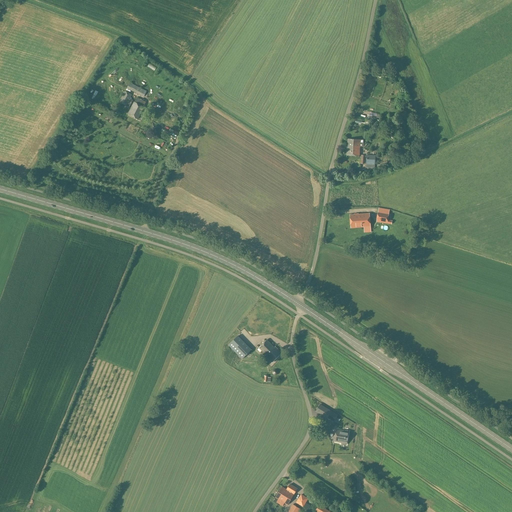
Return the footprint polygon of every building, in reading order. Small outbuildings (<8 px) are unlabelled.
[(146,91),(129,83),(127,88),(143,97),(146,91)] [(124,91),(119,102),(129,108),(133,101),(130,99),(132,95),(130,94),(126,92),(124,91)] [(137,97),(134,102),(127,114),(137,120),(144,108),(143,107),(145,102),(137,97)] [(360,146),(347,146),(347,155),(359,156),(360,146)] [(376,155),(367,155),(366,168),(375,168),(375,164),(378,164),(378,156),(376,156),(376,155)] [(388,220),(389,213),(391,214),(392,212),(389,211),(389,210),(379,208),(376,222),(392,224),(392,221),(388,220)] [(370,228),(369,213),(350,215),(351,228),(364,227),(364,228),(370,228)] [(252,350),(238,336),(228,345),(242,359),(252,350)] [(274,347),(267,340),(259,348),(267,356),(266,357),(272,362),(281,353),(275,347),(274,347)] [(338,414),(330,410),(326,417),(333,421),(338,414)] [(336,430),(334,441),(342,442),(342,443),(346,444),(349,431),(344,430),(344,431),(336,430)] [(290,484),(286,489),(282,487),(275,497),(287,505),(297,489),(290,484)] [(303,507),(308,499),(301,494),(296,502),(303,507)]
